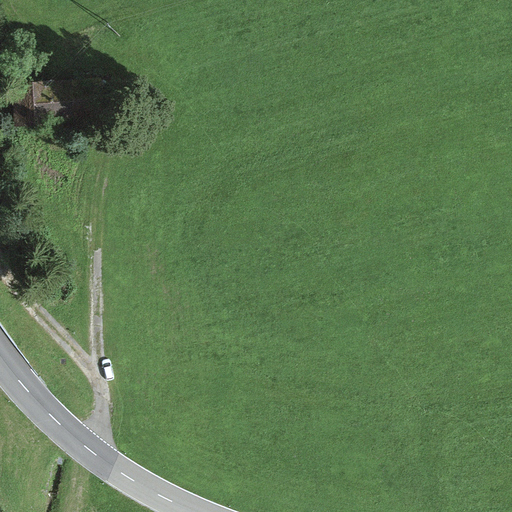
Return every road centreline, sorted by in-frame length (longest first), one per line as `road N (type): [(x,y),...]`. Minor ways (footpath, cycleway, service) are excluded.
road 1 (tertiary): [(0,357),(99,458),(196,511)]
road 2 (track): [(99,458),(99,381),(0,266)]
